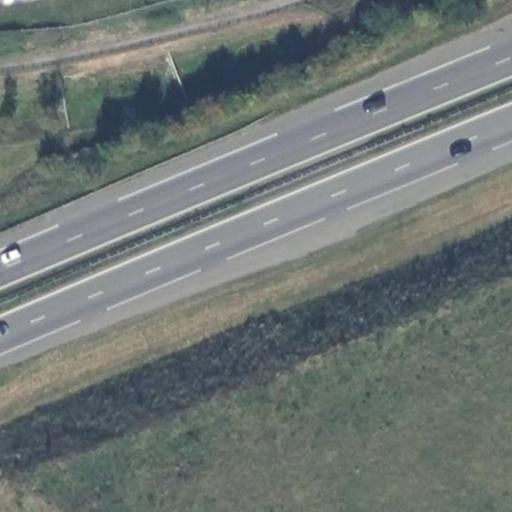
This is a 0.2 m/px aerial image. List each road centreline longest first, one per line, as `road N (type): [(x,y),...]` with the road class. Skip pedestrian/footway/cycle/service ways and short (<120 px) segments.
road 1 (trunk): [(0,334),(511,121)]
road 2 (trunk): [(511,56),(0,268)]
